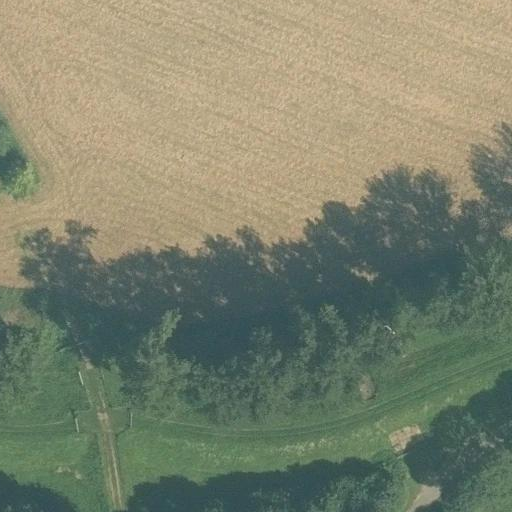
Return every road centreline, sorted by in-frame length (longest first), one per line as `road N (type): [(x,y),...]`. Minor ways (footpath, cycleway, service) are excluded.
road 1 (track): [(0,429),(132,417),(278,435),(335,425),(511,356)]
road 2 (track): [(0,194),(83,342),(106,423),(118,511)]
road 3 (unclassified): [(418,511),(511,428)]
